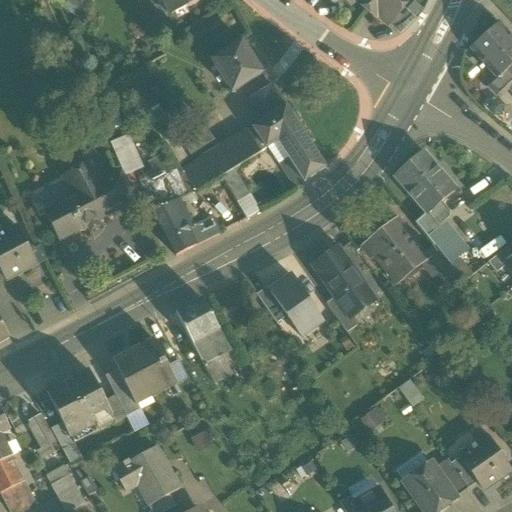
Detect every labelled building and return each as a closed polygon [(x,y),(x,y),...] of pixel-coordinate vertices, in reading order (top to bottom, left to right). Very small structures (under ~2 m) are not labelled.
[(163,0),(172,17),(204,0),(163,0)] [(357,0),(368,9),(375,0),(357,0)] [(375,0),(368,9),(387,26),(403,8),(409,0),(375,0)] [(414,1),(405,10),(416,19),(424,10),(414,1)] [(403,8),(387,26),(399,35),(416,19),(405,10),(403,8)] [(484,37),(511,67),(511,66),(511,39),(499,24),(484,37)] [(497,80),(501,76),(511,67),(484,37),(470,50),(493,76),(497,80)] [(211,62),(230,94),(261,76),(242,43),(211,62)] [(319,69),(321,66),(312,60),(310,63),(319,69)] [(511,68),(511,67),(501,76),(509,85),(507,87),(510,91),(511,93),(511,68)] [(497,80),(493,76),(486,82),(487,89),(494,97),(501,98),(510,91),(507,87),(509,85),(501,76),(497,80)] [(244,96),(261,122),(285,107),(268,81),(244,96)] [(305,182),(308,183),(325,168),(285,107),(261,122),(252,128),(266,149),(268,148),(276,142),(288,160),(301,181),(305,182)] [(182,172),(195,194),(201,190),(221,178),(234,170),(259,154),(246,132),(182,172)] [(110,146),(124,177),(140,169),(127,139),(110,146)] [(268,148),(279,165),(288,160),(276,142),(268,148)] [(426,214),(427,215),(434,209),(456,190),(423,153),(394,177),(426,214)] [(301,181),(288,160),(279,165),(295,191),(305,182),(301,181)] [(141,187),(154,213),(173,203),(194,192),(175,162),(142,179),(145,185),(141,187)] [(63,180),(73,199),(89,191),(101,184),(101,183),(91,165),(63,180)] [(234,170),(221,178),(237,203),(249,196),(234,170)] [(101,184),(115,211),(134,201),(122,172),(101,183),(101,184)] [(101,184),(89,191),(103,217),(115,211),(101,184)] [(103,218),(103,217),(89,191),(73,199),(45,214),(59,242),(103,218)] [(249,196),(237,203),(247,220),(259,213),(249,196)] [(176,257),(196,247),(188,231),(173,203),(154,213),(153,214),(176,257)] [(434,248),(437,251),(456,236),(434,209),(427,215),(426,214),(415,224),(434,248)] [(386,273),(396,285),(427,261),(428,260),(424,256),(396,220),(361,249),(382,276),(386,273)] [(204,223),(188,231),(196,247),(219,235),(214,225),(212,224),(210,224),(206,226),(204,223)] [(0,269),(1,272),(5,279),(20,272),(25,274),(37,267),(15,226),(0,234),(0,269)] [(437,251),(449,266),(468,251),(456,236),(437,251)] [(511,243),(488,263),(496,274),(507,265),(506,264),(511,259),(511,243)] [(427,261),(438,275),(449,266),(437,251),(434,248),(424,256),(428,260),(427,261)] [(335,298),(350,319),(351,318),(373,303),(337,251),(314,266),(335,298)] [(449,266),(455,274),(474,259),(468,251),(449,266)] [(456,274),(455,274),(449,266),(438,275),(445,283),(456,274)] [(286,318),(300,338),(323,322),(292,278),(270,293),(270,294),(286,318)] [(256,296),(276,325),(286,318),(270,294),(270,293),(267,289),(256,296)] [(326,305),(346,334),(357,327),(351,318),(350,319),(335,298),(326,305)] [(175,314),(204,366),(217,359),(213,350),(225,343),(218,331),(219,331),(202,300),(175,314)] [(0,343),(8,339),(0,323),(0,343)] [(117,371),(130,395),(131,395),(145,387),(148,393),(174,380),(164,361),(153,341),(152,341),(154,345),(135,355),(133,351),(112,362),(117,371)] [(152,341),(133,351),(135,355),(154,345),(152,341)] [(174,355),(164,361),(174,380),(185,374),(174,355)] [(204,366),(211,380),(225,373),(217,359),(204,366)] [(105,377),(115,397),(126,417),(139,411),(131,395),(130,395),(117,371),(105,377)] [(62,424),(69,438),(70,438),(111,417),(112,417),(104,402),(89,372),(46,394),(62,424)] [(126,418),(126,417),(115,397),(104,402),(112,417),(111,417),(114,424),(126,418)] [(126,418),(134,433),(148,427),(140,411),(139,411),(126,417),(126,418)] [(0,436),(10,432),(0,412),(0,436)] [(31,458),(42,478),(67,464),(40,416),(28,423),(44,451),(31,458)] [(50,430),(62,451),(74,445),(70,438),(69,438),(62,424),(50,430)] [(477,483),(482,490),(496,481),(500,481),(511,473),(504,463),(505,457),(502,453),(497,452),(486,436),(470,447),(472,450),(460,458),(477,483)] [(0,494),(11,489),(22,484),(11,463),(14,462),(14,461),(17,459),(14,454),(11,456),(3,440),(1,441),(0,439),(0,494)] [(145,482),(157,503),(169,496),(179,490),(156,448),(113,472),(125,493),(145,482)] [(460,458),(450,465),(447,461),(435,469),(454,496),(466,488),(467,490),(477,483),(460,458)] [(403,483),(423,511),(438,511),(456,499),(454,496),(435,469),(431,464),(403,483)] [(51,487),(64,511),(71,511),(84,505),(69,477),(51,487)] [(27,494),(22,484),(11,489),(16,500),(27,494)] [(0,494),(8,511),(32,511),(35,511),(27,494),(16,500),(11,489),(0,494)] [(357,511),(389,511),(378,491),(354,504),(353,505),(357,511)] [(148,508),(150,511),(165,511),(175,506),(169,496),(157,503),(148,508)] [(339,503),(343,511),(357,511),(353,505),(354,504),(350,497),(339,503)]
